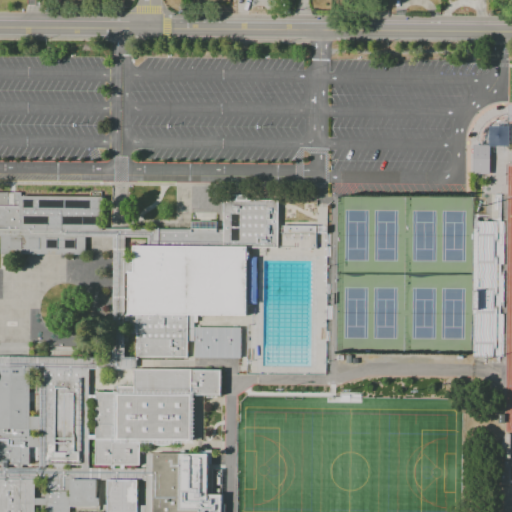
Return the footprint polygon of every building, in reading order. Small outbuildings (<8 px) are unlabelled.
[(488,174),(489,145),(472,145),(471,174),(488,174)] [(0,193),(0,255),(86,255),(86,231),(101,231),(102,192),(90,192),(90,197),(21,197),(21,193),(0,193)] [(187,357),(137,357),(137,315),(128,315),(128,272),(134,272),(134,247),(159,246),(159,229),(223,230),(224,195),(249,195),(249,200),(279,201),(278,249),(246,248),(246,316),(187,315),(187,357)] [(282,226),(282,248),(316,248),(316,227),(282,226)] [(194,327),(194,359),(240,359),(241,328),(194,327)] [(39,370),(89,370),(89,468),(39,468),(39,370)] [(97,394),(96,465),(139,465),(139,441),(150,442),(151,444),(161,447),(170,446),(170,442),(192,442),(192,396),(221,396),(221,371),(135,370),(134,388),(118,388),(118,395),(97,394)] [(0,374),(0,465),(28,465),(29,374),(0,374)] [(153,511),(223,511),(223,494),(208,494),(208,455),(154,455),(153,511)] [(0,511),(35,511),(35,480),(0,480),(0,511)] [(47,511),(47,481),(97,481),(97,498),(100,498),(100,508),(70,507),(70,511),(47,511)] [(138,511),(108,511),(108,481),(138,481),(138,511)]
